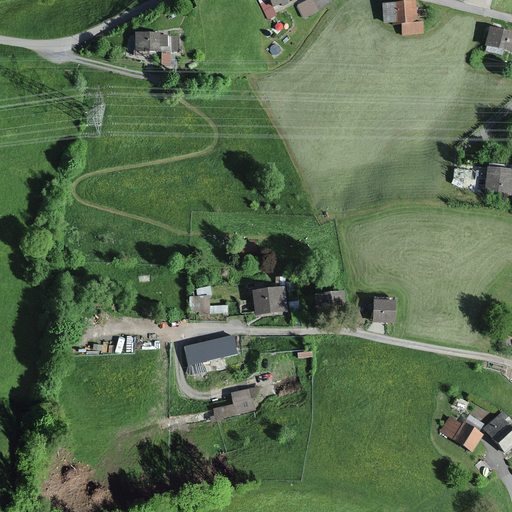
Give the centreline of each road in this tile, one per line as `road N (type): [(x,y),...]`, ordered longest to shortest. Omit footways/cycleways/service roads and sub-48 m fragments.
road 1 (motorway): [(0,311),(244,340),(511,357)]
road 2 (motorway): [(511,291),(144,267),(0,249)]
road 3 (track): [(511,364),(321,331),(136,333)]
road 4 (unclassified): [(0,37),(72,39),(162,0)]
road 5 (track): [(180,331),(179,375),(196,395),(272,379)]
road 6 (track): [(37,43),(157,81)]
